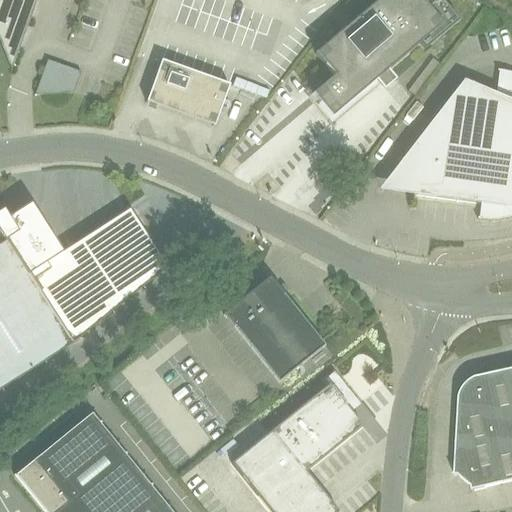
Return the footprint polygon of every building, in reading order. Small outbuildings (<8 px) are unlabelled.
[(0,0),(0,43),(11,71),(36,0),(0,0)] [(396,80),(388,70),(419,44),(424,50),(458,21),(440,0),(424,0),(423,1),(422,0),(379,0),(354,22),(344,31),(344,30),(315,55),(334,77),(313,95),(317,100),(316,101),(331,119),(377,80),(385,90),(396,80)] [(81,73),(47,61),(34,96),(73,94),(81,73)] [(214,127),(229,86),(161,61),(146,103),(214,127)] [(477,218),(477,219),(481,220),(486,220),(491,221),(495,221),(500,220),(504,219),(508,218),(511,217),(511,73),(507,72),(502,71),(497,70),(497,72),(498,72),(495,94),(463,81),(401,160),(416,195),(480,204),(478,218),(477,218)] [(0,390),(73,344),(107,316),(167,268),(129,210),(62,253),(55,242),(54,242),(31,205),(18,213),(8,219),(3,211),(0,213),(5,220),(0,223),(0,235),(4,242),(0,244),(0,390)] [(325,347),(269,278),(223,315),(278,384),(325,347)] [(459,411),(511,413),(511,385),(509,371),(478,377),(476,379),(473,380),(470,382),(468,383),(466,386),(464,388),(463,390),(461,393),(460,396),(459,399),(459,402),(459,411)] [(269,434),(231,464),(244,481),(269,511),(337,511),(317,487),(307,474),(305,472),(362,427),(351,412),(343,402),(352,395),(334,373),(324,380),(329,386),(271,432),(269,434)] [(511,413),(459,411),(457,442),(493,444),(511,445),(511,413)] [(170,511),(91,415),(35,460),(34,460),(14,476),(42,511),(170,511)] [(502,485),(493,444),(457,442),(455,475),(454,475),(454,476),(459,476),(472,487),(473,492),(474,492),(474,491),(502,485)] [(511,482),(511,445),(493,444),(502,485),(511,482)]
